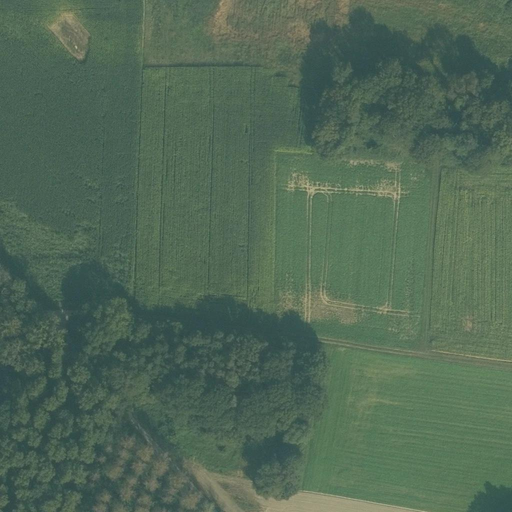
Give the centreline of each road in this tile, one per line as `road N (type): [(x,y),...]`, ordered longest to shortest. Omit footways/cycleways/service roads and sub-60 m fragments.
road 1 (track): [(35,310),(511,367)]
road 2 (unclassified): [(0,269),(213,511)]
